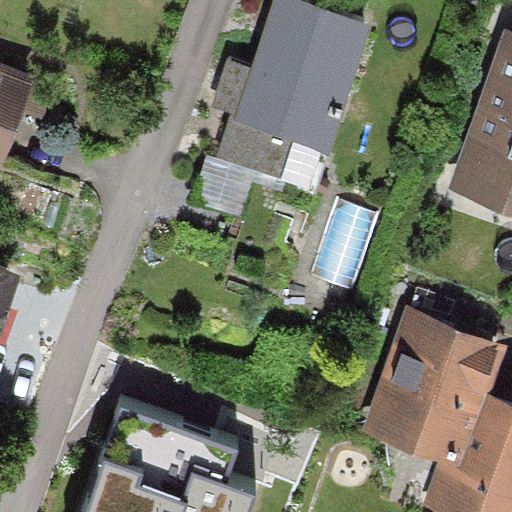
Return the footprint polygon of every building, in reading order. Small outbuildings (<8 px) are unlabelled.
[(371,22),(303,0),(276,0),(254,68),(228,60),(212,107),(233,114),(217,160),(315,192),(371,22)] [(511,29),(508,28),(456,190),(511,208),(511,29)] [(35,75),(0,64),(0,154),(9,158),(35,75)] [(0,265),(0,336),(21,272),(0,265)] [(494,335),(408,307),(368,425),(454,453),(477,383),(494,335)] [(454,453),(438,500),(474,511),(511,511),(511,394),(477,383),(454,453)] [(120,409),(85,511),(253,511),(259,494),(231,484),(242,450),(120,409)]
